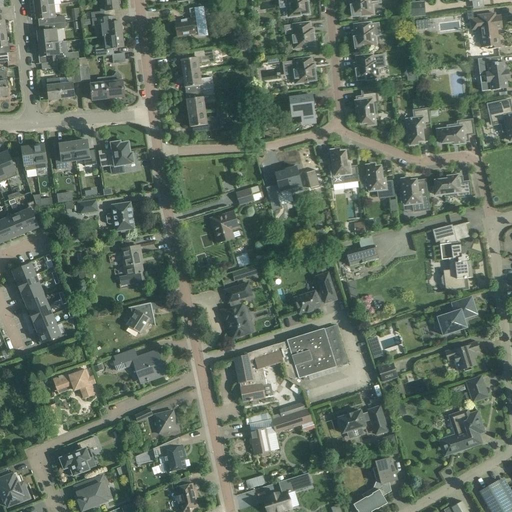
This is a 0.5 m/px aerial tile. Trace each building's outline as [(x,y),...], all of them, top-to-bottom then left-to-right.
[(106,12),(119,10),(117,0),(98,0),(100,12),(91,13),(92,20),(105,18),(104,12),(106,12)] [(279,0),(281,8),(287,7),(289,17),(310,14),(308,2),(307,0),(279,0)] [(380,0),(352,0),(353,4),(351,5),(352,17),(373,15),(372,4),(381,3),(380,0)] [(424,2),(409,3),(411,18),(425,17),(424,2)] [(52,24),(65,23),(64,17),(56,18),(54,5),(35,8),(36,20),(51,19),(52,24)] [(178,37),(195,34),(198,34),(198,38),(208,36),(204,7),(189,9),(191,19),(175,22),(178,37)] [(473,11),(467,12),(468,20),(470,20),(472,30),(479,29),(481,40),(480,40),(481,49),(488,48),(492,47),(493,49),(501,48),(499,36),(498,37),(497,29),(503,28),(501,16),(495,17),(494,17),(493,15),(495,14),(482,15),(482,18),(477,19),(474,19),(473,11)] [(105,18),(92,20),(93,21),(93,26),(102,25),(103,34),(102,34),(103,37),(104,37),(122,35),(120,22),(116,23),(115,17),(105,18)] [(39,45),(59,43),(57,30),(66,29),(65,23),(52,24),(53,31),(38,32),(39,45)] [(285,27),(286,34),(292,33),(294,49),(307,47),(308,51),(316,50),(315,46),(313,34),(313,30),(310,30),(309,24),(285,27)] [(356,36),(354,37),(356,49),(376,46),(375,36),(380,35),(379,24),(370,25),(370,24),(355,26),(356,33),(356,36)] [(105,50),(95,51),(96,57),(112,55),(114,55),(113,49),(123,48),(122,35),(104,37),(105,50)] [(59,43),(39,45),(40,53),(41,58),(52,56),(53,62),(57,62),(69,61),(69,54),(68,54),(66,42),(59,43)] [(413,56),(413,49),(403,50),(404,57),(413,56)] [(199,65),(215,63),(213,50),(193,53),(194,59),(181,60),(183,74),(200,72),(199,65)] [(5,54),(0,54),(0,63),(9,62),(8,53),(5,54)] [(112,55),(113,64),(125,63),(124,54),(114,55),(112,55)] [(372,57),(372,56),(357,58),(358,68),(356,69),(358,81),(378,78),(377,68),(386,67),(384,56),(372,57)] [(505,63),(501,63),(501,57),(478,60),(480,75),(486,74),(487,82),(481,83),(482,92),(508,88),(507,81),(509,80),(508,80),(507,71),(508,71),(508,70),(506,71),(505,63)] [(80,71),(81,83),(90,82),(88,58),(79,59),(80,71)] [(312,65),(311,59),(296,61),(296,62),(284,64),(285,75),(294,74),(296,84),(316,81),(314,65),(312,65)] [(58,68),(57,62),(53,62),(41,64),(42,70),(58,68)] [(60,84),(61,99),(74,97),(73,84),(81,83),(80,71),(75,71),(73,71),(74,77),(67,78),(67,83),(60,84)] [(199,92),(213,90),(212,78),(201,80),(200,72),(183,74),(185,88),(198,86),(199,92)] [(122,81),(121,76),(117,73),(113,77),(106,78),(108,99),(124,97),(122,81)] [(6,76),(0,76),(0,96),(9,96),(6,76)] [(59,78),(47,80),(47,87),(48,99),(49,100),(61,99),(60,84),(59,79),(59,78)] [(92,101),(108,99),(106,78),(97,79),(98,84),(90,85),(92,101)] [(360,112),(361,124),(367,123),(367,126),(375,125),(374,114),(376,114),(375,103),(378,103),(376,89),(362,91),(363,97),(357,98),(357,102),(356,102),(357,113),(360,112)] [(188,114),(205,112),(204,104),(215,103),(213,90),(199,92),(199,98),(186,100),(188,114)] [(315,121),(312,96),(290,99),(291,113),(300,111),(302,123),(315,121)] [(511,109),(510,100),(488,105),(492,124),(503,121),(505,132),(508,131),(510,141),(511,140),(511,109)] [(221,130),(220,125),(228,124),(227,119),(228,119),(228,114),(226,114),(225,109),(215,110),(216,118),(206,119),(205,112),(188,114),(190,128),(203,126),(204,132),(221,130)] [(407,124),(405,124),(406,135),(409,135),(410,145),(418,144),(418,142),(423,141),(422,129),(421,125),(423,125),(430,124),(428,110),(414,111),(415,120),(407,121),(407,124)] [(448,129),(437,131),(439,139),(441,138),(442,144),(453,142),(458,142),(458,144),(464,143),(464,142),(468,141),(467,135),(474,135),(472,121),(458,122),(458,125),(448,127),(448,129)] [(73,141),(76,161),(84,160),(85,166),(97,165),(95,151),(89,152),(87,141),(81,142),(81,140),(73,141)] [(76,161),(73,141),(65,142),(65,144),(59,145),(61,156),(55,157),(57,170),(69,169),(68,162),(76,161)] [(102,168),(115,165),(115,167),(132,164),(132,163),(134,163),(132,154),(130,154),(128,143),(120,145),(120,143),(111,144),(112,151),(99,153),(102,168)] [(33,147),(36,170),(47,169),(44,145),(33,147)] [(25,172),(36,170),(33,147),(22,148),(25,172)] [(340,153),(339,150),(331,151),(333,162),(330,162),(332,173),(334,173),(335,176),(342,175),(344,183),(358,181),(356,167),(350,168),(349,164),(347,164),(345,152),(340,153)] [(7,152),(0,155),(0,163),(7,181),(17,176),(7,152)] [(375,165),(367,166),(368,177),(366,177),(367,189),(370,188),(370,191),(378,190),(379,198),(394,196),(392,182),(385,183),(384,179),(382,179),(380,167),(375,168),(375,165)] [(287,170),(275,174),(280,191),(290,189),(291,192),(303,189),(296,166),(287,169),(287,170)] [(457,198),(471,196),(469,182),(462,183),(462,177),(458,178),(457,176),(447,178),(447,180),(436,182),(436,187),(434,187),(435,195),(445,194),(446,197),(456,195),(457,198)] [(417,193),(416,181),(410,181),(410,179),(402,180),(404,191),(401,191),(402,202),(405,202),(405,205),(413,204),(414,212),(429,210),(427,196),(420,197),(420,192),(417,193)] [(240,205),(263,198),(260,187),(260,186),(237,193),(240,205)] [(273,209),(280,207),(274,186),(266,188),(273,209)] [(70,192),(56,193),(57,202),(71,201),(70,192)] [(41,200),(42,206),(52,205),(52,198),(41,200)] [(98,212),(96,200),(77,203),(79,215),(98,212)] [(38,215),(34,202),(28,204),(29,208),(19,212),(28,232),(38,228),(33,217),(38,215)] [(107,224),(109,225),(115,224),(116,232),(121,231),(121,233),(129,232),(129,230),(134,229),(130,203),(112,206),(113,214),(107,215),(106,217),(107,224)] [(20,214),(10,218),(18,236),(28,232),(19,212),(20,214)] [(218,243),(233,239),(230,230),(238,227),(234,212),(214,218),(216,223),(212,224),(218,243)] [(10,218),(0,222),(8,240),(18,236),(10,218)] [(375,233),(374,220),(365,221),(365,223),(366,234),(375,233)] [(366,234),(365,223),(355,224),(356,236),(366,234)] [(468,256),(467,256),(462,254),(460,243),(459,240),(469,238),(466,224),(469,223),(459,225),(453,227),(452,225),(432,230),(436,243),(440,242),(440,245),(442,260),(449,260),(450,270),(443,271),(444,275),(442,276),(441,279),(442,284),(443,286),(445,287),(445,290),(465,287),(464,279),(473,278),(471,261),(467,262),(467,261),(468,260),(469,259),(469,258),(469,257),(468,256)] [(350,267),(378,260),(374,245),(346,252),(350,267)] [(139,246),(122,250),(127,276),(132,275),(133,282),(134,282),(144,280),(139,256),(141,255),(139,246)] [(321,258),(312,261),(317,275),(326,272),(321,258)] [(84,264),(77,266),(79,283),(87,281),(84,264)] [(35,275),(31,265),(13,272),(17,283),(35,275)] [(256,265),(234,272),(236,281),(259,274),(256,265)] [(336,300),(328,274),(316,278),(321,291),(315,293),(294,299),(299,314),(306,311),(307,313),(313,311),(312,309),(319,307),(318,303),(324,301),(324,303),(336,300)] [(39,285),(35,275),(17,283),(21,293),(39,285)] [(233,339),(250,333),(247,323),(251,322),(252,320),(251,316),(248,315),(245,316),(241,305),(240,305),(239,300),(254,295),(250,283),(224,291),(228,303),(232,302),(233,307),(220,311),(224,323),(227,322),(233,339)] [(44,295),(39,285),(21,293),(25,303),(44,295)] [(48,305),(44,295),(25,303),(29,313),(48,305)] [(443,336),(467,328),(464,318),(467,317),(468,318),(477,315),(471,297),(451,304),(454,312),(437,318),(438,321),(436,322),(434,324),(433,327),(434,329),(435,331),(437,333),(439,334),(442,333),(443,336)] [(156,326),(152,309),(151,303),(128,308),(128,309),(130,308),(131,312),(134,314),(127,325),(140,334),(148,323),(151,325),(154,324),(155,326),(156,326)] [(52,315),(48,305),(29,313),(34,323),(52,315)] [(56,325),(52,315),(34,323),(38,333),(56,325)] [(60,336),(56,325),(38,333),(42,344),(60,336)] [(287,342),(278,345),(283,362),(283,363),(287,376),(286,377),(287,377),(295,380),(295,379),(298,378),(303,377),(304,380),(304,381),(305,381),(306,381),(309,380),(308,375),(342,364),(343,366),(347,365),(347,362),(336,326),(324,330),(287,342)] [(369,343),(373,357),(380,355),(375,341),(369,343)] [(459,371),(476,366),(474,359),(475,358),(473,352),(479,350),(477,343),(445,353),(448,360),(454,358),(459,371)] [(248,356),(234,359),(239,384),(240,389),(243,402),(265,398),(263,386),(266,385),(263,369),(283,363),(283,362),(278,345),(278,344),(252,352),(252,353),(247,354),(248,356)] [(164,375),(156,352),(137,359),(134,349),(113,357),(115,361),(113,362),(117,372),(126,368),(135,365),(142,383),(164,375)] [(382,383),(398,377),(393,362),(377,367),(382,383)] [(101,364),(93,367),(96,373),(103,370),(101,364)] [(59,378),(53,380),(57,391),(71,386),(72,390),(74,389),(75,391),(80,389),(84,399),(95,395),(92,385),(95,384),(93,377),(89,378),(86,370),(70,376),(70,374),(62,377),(62,376),(58,377),(59,378)] [(473,402),(474,402),(488,397),(481,377),(471,380),(471,379),(465,381),(469,393),(470,393),(473,402)] [(305,402),(279,410),(281,418),(307,409),(305,402)] [(54,425),(61,422),(57,410),(60,409),(58,403),(47,408),(54,425)] [(406,414),(403,404),(392,408),(395,418),(406,414)] [(340,426),(343,434),(366,427),(364,422),(371,420),(376,435),(388,431),(380,407),(368,411),(369,413),(362,415),(361,411),(352,414),(346,415),(347,416),(338,419),(339,421),(337,421),(339,427),(340,426)] [(135,416),(137,422),(152,416),(150,409),(135,416)] [(309,409),(307,409),(271,421),(273,427),(250,432),(255,455),(270,452),(280,450),(276,433),(301,425),(313,421),(309,409)] [(170,434),(170,433),(180,431),(177,421),(176,421),(173,411),(153,416),(158,436),(169,433),(169,434),(170,434)] [(483,429),(477,413),(469,416),(467,411),(455,415),(460,430),(455,431),(457,436),(440,441),(445,455),(454,452),(454,451),(458,450),(459,451),(472,446),(469,437),(478,434),(477,431),(483,429)] [(248,418),(249,425),(272,420),(270,412),(248,418)] [(304,432),(315,429),(313,422),(302,426),(304,432)] [(395,435),(382,439),(384,446),(385,448),(397,444),(395,435)] [(71,477),(80,473),(80,474),(83,473),(82,472),(88,470),(85,461),(93,458),(90,449),(98,446),(94,438),(77,444),(80,452),(74,454),(74,453),(65,457),(66,457),(61,459),(64,469),(67,468),(71,477)] [(168,472),(168,473),(186,468),(183,455),(185,455),(183,447),(181,447),(179,438),(153,449),(155,458),(163,456),(165,463),(164,464),(159,465),(161,474),(168,472)] [(399,454),(397,447),(389,449),(391,456),(399,454)] [(397,480),(394,471),(391,458),(375,462),(376,468),(373,469),(376,481),(373,489),(362,495),(364,499),(353,505),(357,511),(371,511),(377,509),(377,510),(387,504),(383,496),(391,492),(389,482),(397,480)] [(316,470),(328,466),(325,459),(314,462),(316,470)] [(332,468),(335,476),(343,473),(340,465),(332,468)] [(124,466),(116,469),(119,476),(127,473),(124,466)] [(0,471),(0,495),(4,505),(5,504),(6,508),(8,508),(14,505),(30,499),(26,489),(21,491),(18,483),(18,482),(19,482),(16,473),(10,475),(8,468),(0,471)] [(270,498),(264,500),(268,511),(279,511),(291,508),(287,494),(311,486),(308,474),(279,483),(283,494),(279,495),(278,494),(270,496),(270,498)] [(79,502),(82,511),(86,509),(87,511),(98,506),(98,505),(107,501),(101,487),(106,485),(102,476),(87,482),(89,489),(78,494),(77,495),(79,501),(79,502)] [(178,511),(188,511),(190,511),(189,509),(197,507),(192,485),(190,485),(188,476),(171,484),(173,490),(174,489),(178,511)] [(248,489),(265,484),(262,476),(245,481),(248,489)] [(511,511),(511,504),(498,481),(479,492),(490,511),(511,511)] [(468,511),(462,502),(452,508),(453,509),(452,511),(468,511)]
